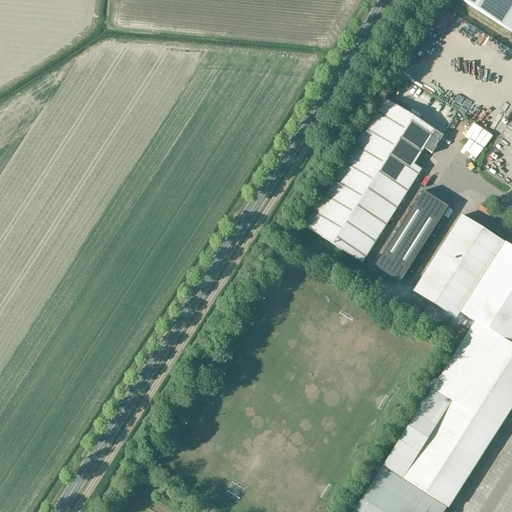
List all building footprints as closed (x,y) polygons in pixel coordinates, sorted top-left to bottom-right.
[(511,0),(460,0),(511,32),(511,0)] [(413,165),(423,149),(431,154),(442,137),(382,99),(301,226),(361,264),(420,170),(413,165)] [(485,150),(479,160),(489,167),(496,156),(485,150)] [(411,212),(375,268),(400,283),(437,227),(449,208),(447,207),(429,196),(424,192),(411,212)] [(504,243),(470,221),(461,216),(413,292),(455,319),(459,313),(504,243)] [(504,243),(459,313),(474,322),(511,346),(511,247),(504,243)] [(511,347),(474,324),(432,389),(497,431),(511,408),(511,347)] [(382,467),(446,508),(495,432),(496,433),(497,431),(432,389),(382,467)] [(382,467),(353,511),(443,511),(446,508),(382,467)]
